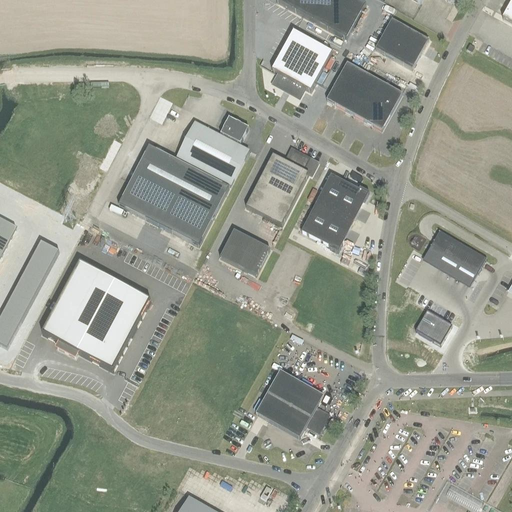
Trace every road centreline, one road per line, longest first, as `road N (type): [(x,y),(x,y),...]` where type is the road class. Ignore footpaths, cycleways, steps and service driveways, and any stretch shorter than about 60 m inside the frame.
road 1 (unclassified): [(316,488),(146,442),(93,402),(0,378)]
road 2 (unclassified): [(398,183),(431,92),(480,0)]
road 3 (unclassified): [(378,381),(378,302),(398,183)]
road 4 (unclassified): [(398,183),(243,101)]
road 5 (unclassified): [(154,76),(91,216)]
road 6 (unclassified): [(154,76),(17,76)]
road 7 (unclassified): [(511,378),(378,381)]
road 8 (unknown): [(378,366),(322,344),(269,308)]
road 9 (unclassified): [(378,381),(316,488)]
